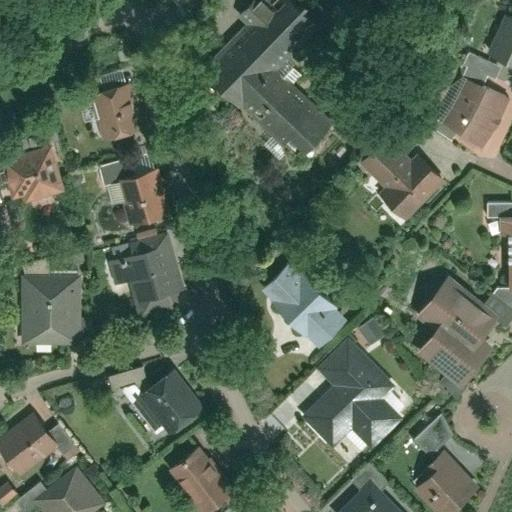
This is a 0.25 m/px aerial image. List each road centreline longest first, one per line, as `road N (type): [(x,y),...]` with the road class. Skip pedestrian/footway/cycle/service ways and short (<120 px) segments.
road 1 (residential): [(213,327),(217,301),(203,222),(122,0)]
road 2 (residential): [(213,327),(0,393)]
road 3 (residential): [(292,511),(272,493),(244,437),(213,327)]
